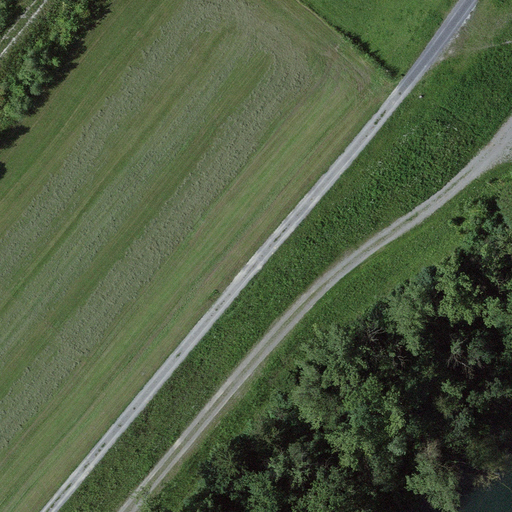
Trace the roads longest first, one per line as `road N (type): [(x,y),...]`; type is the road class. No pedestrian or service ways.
road 1 (track): [(46,511),(423,65)]
road 2 (track): [(511,137),(331,275),(129,511)]
